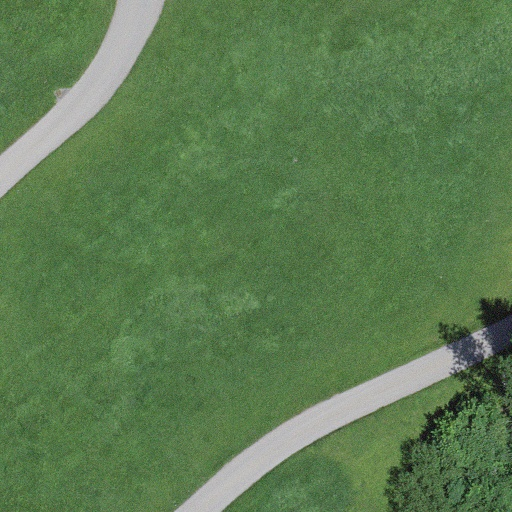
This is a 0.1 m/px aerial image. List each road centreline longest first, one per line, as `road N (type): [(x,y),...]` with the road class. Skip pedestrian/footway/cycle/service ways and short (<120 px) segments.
road 1 (unclassified): [(511,332),(281,447),(197,511)]
road 2 (unclassified): [(0,190),(93,97),(127,0)]
